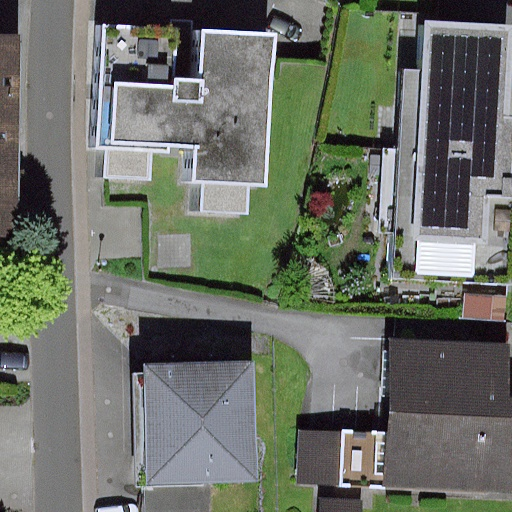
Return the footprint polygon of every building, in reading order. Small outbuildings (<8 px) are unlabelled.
[(187,189),(257,193),(269,24),(109,13),(100,145),(189,151),(187,189)] [(504,185),(511,35),(434,32),(425,236),(479,239),(482,184),(504,185)] [(0,129),(26,129),(27,42),(0,41),(0,129)] [(0,227),(26,227),(26,129),(0,129),(0,227)] [(511,476),(511,346),(407,340),(399,470),(511,476)] [(257,470),(251,369),(141,376),(147,476),(257,470)] [(341,470),(343,417),(302,416),(301,469),(341,470)]
